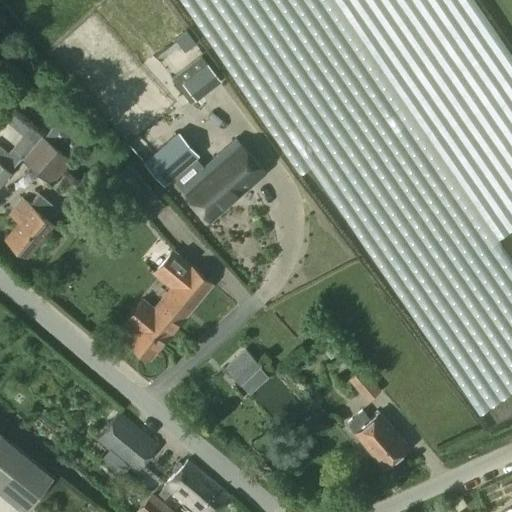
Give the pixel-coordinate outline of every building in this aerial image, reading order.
[(184,0),(289,159),(298,153),(301,162),(307,160),(302,143),(295,139),(302,128),(290,121),(279,84),(290,81),(306,91),(301,72),(307,76),(316,61),(313,52),(283,6),(281,0),(184,0)] [(202,55),(172,78),(190,102),(195,98),(196,100),(221,81),(207,62),(206,62),(202,55)] [(73,160),(72,160),(88,141),(60,118),(45,137),(32,126),(9,154),(0,146),(0,183),(11,170),(10,170),(20,158),(53,185),(73,160)] [(164,186),(197,157),(177,135),(144,164),(164,186)] [(265,173),(236,140),(203,169),(206,173),(194,184),(195,185),(186,193),(208,218),(230,198),(233,201),(265,173)] [(112,152),(99,167),(112,177),(125,162),(112,152)] [(166,206),(129,162),(114,179),(150,219),(166,206)] [(59,209),(39,192),(30,203),(24,197),(9,214),(20,223),(8,238),(27,255),(54,223),(50,220),(59,209)] [(103,212),(92,224),(100,231),(110,218),(103,212)] [(192,267),(192,266),(173,249),(154,271),(174,288),(155,309),(142,299),(125,320),(137,330),(128,341),(149,359),(211,284),(192,267)] [(341,353),(328,338),(318,346),(332,361),(341,353)] [(261,366),(245,348),(224,367),(240,385),(261,366)] [(381,390),(362,367),(348,379),(367,401),(381,390)] [(371,420),(363,410),(346,423),(384,467),(407,447),(379,413),(371,420)] [(120,411),(115,417),(96,440),(136,472),(160,444),(120,411)] [(0,490),(24,510),(53,474),(13,441),(12,441),(0,431),(0,490)] [(165,485),(158,493),(165,499),(172,491),(195,511),(214,511),(229,495),(187,459),(177,471),(174,468),(171,472),(174,475),(165,485)] [(175,511),(153,492),(137,511),(138,511),(175,511)]
